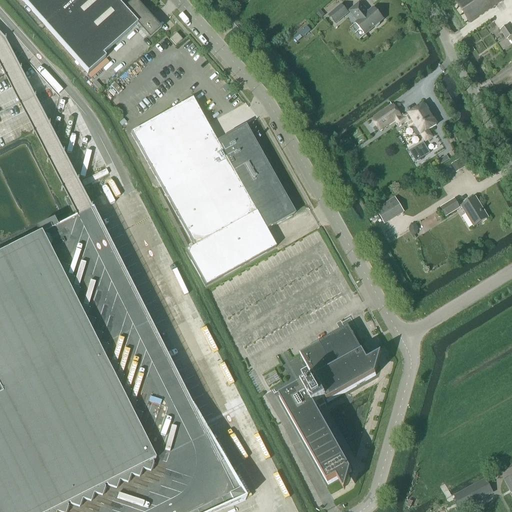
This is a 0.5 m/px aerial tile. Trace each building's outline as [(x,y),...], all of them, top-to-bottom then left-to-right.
[(20,0),(44,27),(74,0),(20,0)] [(160,30),(150,19),(134,0),(123,10),(114,0),(74,0),(44,27),(87,75),(105,59),(102,56),(136,26),(149,40),(160,30)] [(470,24),(505,0),(462,0),(457,4),(470,24)] [(364,12),(365,11),(359,4),(349,12),(358,23),(355,24),(365,36),(374,28),(376,29),(379,26),(380,24),(383,21),(373,9),(367,15),(364,12)] [(335,25),(348,14),(341,6),(329,17),(335,25)] [(298,43),(310,32),(306,27),(294,38),(298,43)] [(511,44),(511,33),(508,27),(500,32),(506,40),(507,40),(511,46),(511,44)] [(175,47),(182,41),(176,34),(169,40),(175,47)] [(216,144),(192,100),(131,135),(194,248),(186,253),(205,288),(275,249),(266,231),(292,217),(257,155),(256,155),(252,148),(253,147),(243,129),(216,144)] [(432,138),(428,132),(436,126),(423,105),(401,119),(393,106),(373,120),(380,131),(397,120),(401,126),(407,121),(408,122),(411,120),(421,136),(426,142),(432,138)] [(427,156),(422,147),(410,154),(416,163),(427,156)] [(395,199),(376,210),(384,225),(403,213),(395,199)] [(474,228),(488,219),(476,199),(461,208),(474,228)] [(446,218),(460,209),(454,201),(441,209),(446,218)] [(190,408),(92,212),(82,217),(57,229),(53,221),(36,230),(40,238),(0,257),(0,511),(218,511),(243,501),(191,408),(190,408)] [(382,354),(368,362),(348,328),(300,355),(314,380),(312,381),(310,378),(304,382),(305,385),(280,399),(328,485),(338,480),(346,494),(351,472),(314,406),(317,405),(320,411),(327,407),(323,401),(325,400),(327,403),(376,376),(382,354)] [(269,387),(277,382),(274,377),(266,382),(269,387)] [(492,493),(486,481),(485,480),(455,497),(462,510),(492,493)]
